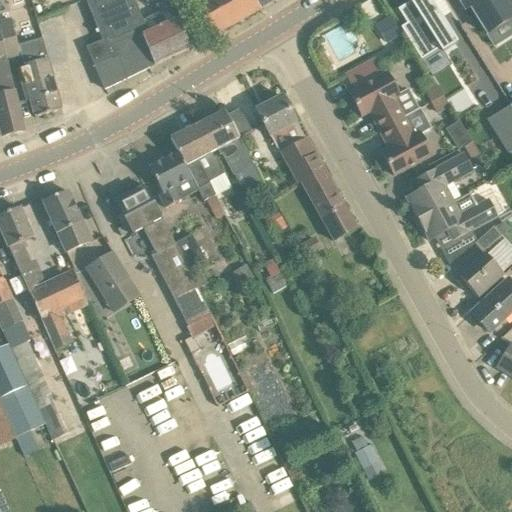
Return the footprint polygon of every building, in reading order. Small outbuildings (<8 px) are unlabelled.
[(104,90),(154,67),(139,30),(136,23),(142,20),(133,0),(87,0),(85,1),(102,42),(86,48),(104,90)] [(214,36),(260,10),(259,9),(253,0),(201,0),(197,3),(214,36)] [(253,0),(259,9),(275,0),(253,0)] [(429,0),(411,0),(396,10),(405,24),(399,28),(420,60),(438,49),(440,53),(456,43),(429,0)] [(458,0),(463,8),(469,5),(486,32),(511,15),(511,14),(503,0),(458,0)] [(511,0),(503,0),(511,14),(511,0)] [(139,30),(154,67),(191,50),(178,19),(175,20),(170,9),(142,20),(136,23),(139,30)] [(402,36),(392,17),(375,26),(386,45),(402,36)] [(0,33),(7,61),(20,57),(18,50),(10,18),(0,20),(0,33)] [(0,128),(2,137),(24,132),(14,92),(7,61),(0,33),(0,128)] [(25,87),(34,119),(61,111),(42,43),(18,50),(20,57),(23,69),(17,71),(22,88),(25,87)] [(379,131),(414,112),(404,93),(395,98),(384,77),(350,96),(361,117),(372,112),(375,118),(373,119),(379,131)] [(436,88),(426,94),(431,104),(442,98),(436,88)] [(305,141),(282,98),(256,112),(270,138),(270,137),(279,155),(281,154),(281,153),(305,141)] [(447,108),(442,98),(431,104),(437,114),(447,108)] [(511,151),(511,111),(508,104),(483,120),(505,155),(511,151)] [(420,109),(414,112),(379,131),(386,145),(389,143),(392,149),(382,155),(394,177),(431,157),(419,136),(430,130),(420,111),(420,109)] [(254,169),(238,138),(224,113),(195,128),(210,156),(217,152),(220,156),(221,156),(243,198),(264,188),(254,169)] [(170,140),(177,153),(185,168),(186,168),(192,180),(198,191),(203,203),(206,201),(216,220),(224,216),(215,197),(208,183),(223,175),(215,159),(212,160),(210,156),(195,128),(170,140)] [(314,158),(305,141),(281,153),(281,154),(298,186),(301,184),(333,243),(355,230),(315,157),(314,158)] [(472,143),(464,148),(471,161),(479,157),(472,143)] [(185,168),(177,153),(148,169),(161,196),(166,208),(198,191),(192,180),(186,168),(185,168)] [(463,155),(418,180),(423,190),(406,200),(417,221),(458,198),(451,184),(472,172),(463,155)] [(480,157),(472,161),(475,166),(481,168),(484,164),(480,157)] [(162,220),(145,187),(115,203),(132,236),(143,230),(155,255),(151,257),(187,328),(210,316),(187,271),(174,245),(162,220)] [(81,222),(67,192),(42,203),(64,254),(91,243),(82,222),(81,222)] [(497,219),(488,201),(476,208),(468,193),(458,198),(417,221),(429,242),(446,233),(452,243),(497,219)] [(8,249),(27,292),(40,285),(30,262),(22,243),(32,239),(19,209),(0,217),(0,231),(8,249)] [(279,215),(265,222),(272,237),(286,229),(279,215)] [(504,223),(498,230),(504,236),(510,230),(504,223)] [(493,227),(474,245),(482,254),(501,237),(493,227)] [(174,245),(187,271),(206,261),(191,236),(174,245)] [(307,259),(321,251),(314,239),(300,247),(307,259)] [(103,297),(129,281),(112,254),(86,269),(103,297)] [(465,286),(477,300),(503,276),(485,256),(455,282),(461,290),(465,286)] [(274,260),(263,265),(270,278),(281,272),(274,260)] [(247,267),(232,276),(240,288),(254,280),(247,267)] [(40,321),(43,327),(61,319),(88,308),(88,306),(79,287),(72,272),(45,284),(40,285),(27,292),(29,296),(38,315),(40,321)] [(289,286),(281,272),(270,278),(266,281),(273,294),(289,286)] [(0,327),(2,332),(21,324),(0,274),(0,327)] [(511,286),(507,281),(471,315),(488,333),(511,311),(511,286)] [(29,342),(21,324),(2,332),(9,348),(11,351),(27,343),(29,342)] [(250,345),(232,355),(265,414),(279,406),(270,391),(280,385),(302,424),(321,413),(287,354),(285,355),(275,338),(260,347),(256,341),(250,344),(250,345)] [(101,345),(83,354),(101,387),(119,378),(101,345)] [(511,347),(509,346),(496,367),(511,376),(511,347)] [(0,406),(15,439),(45,425),(34,402),(22,377),(11,351),(9,348),(0,351),(0,406)] [(34,402),(50,395),(38,369),(22,377),(34,402)] [(352,443),(357,454),(355,455),(364,471),(380,463),(371,446),(368,448),(363,437),(352,443)] [(0,511),(10,511),(0,490),(0,511)] [(330,508),(331,511),(351,511),(347,501),(330,508)] [(254,511),(250,503),(239,509),(240,511),(254,511)]
